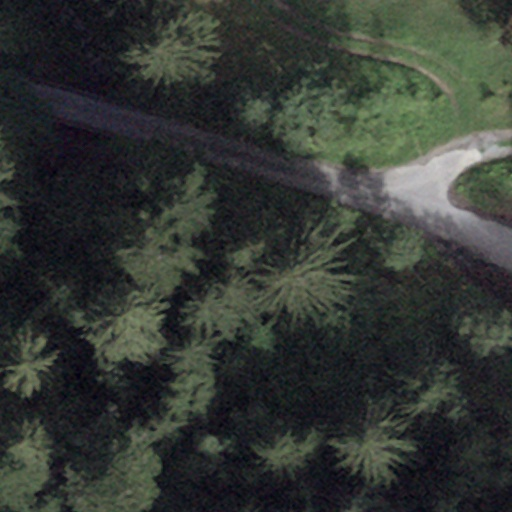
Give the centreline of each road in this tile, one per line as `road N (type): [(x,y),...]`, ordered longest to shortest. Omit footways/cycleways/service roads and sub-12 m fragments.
road 1 (track): [(511,241),(364,188),(0,91)]
road 2 (track): [(264,0),(318,32),(423,58),(447,80),(477,146)]
road 3 (track): [(364,188),(415,162),(511,144)]
